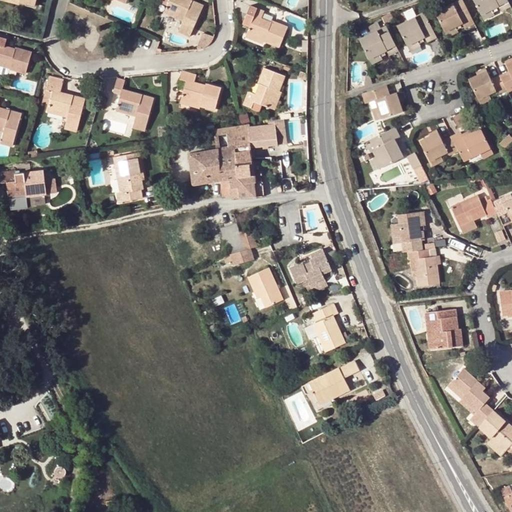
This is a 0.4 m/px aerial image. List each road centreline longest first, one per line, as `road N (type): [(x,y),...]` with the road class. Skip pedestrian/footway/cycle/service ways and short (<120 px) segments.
road 1 (tertiary): [(331,0),(333,173),(385,322),(447,458)]
road 2 (track): [(0,238),(165,203),(341,196)]
road 3 (residential): [(65,0),(57,27),(76,70),(217,57),(228,32),(226,0)]
road 4 (track): [(0,269),(51,379)]
